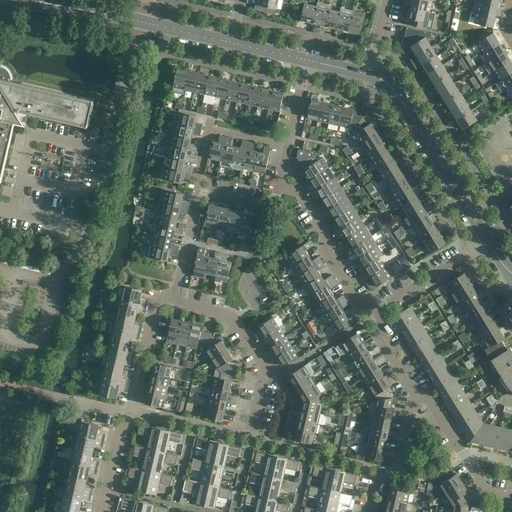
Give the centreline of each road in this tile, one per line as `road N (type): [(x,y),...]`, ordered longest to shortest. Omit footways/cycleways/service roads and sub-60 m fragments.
road 1 (residential): [(38,344),(57,275),(96,213),(138,21)]
road 2 (tertiary): [(487,241),(395,94),(369,76)]
road 3 (residential): [(250,439),(266,370),(231,316),(175,296)]
road 4 (residential): [(369,318),(300,192),(280,188)]
road 5 (residential): [(499,511),(502,500),(418,393)]
road 6 (residential): [(369,318),(487,241)]
road 7 (residential): [(370,511),(380,471),(395,471),(418,393)]
road 8 (residential): [(132,412),(154,306),(175,296)]
road 9 (residential): [(250,439),(132,412)]
